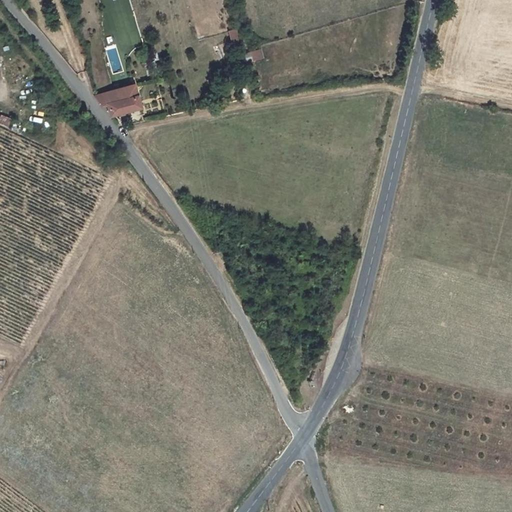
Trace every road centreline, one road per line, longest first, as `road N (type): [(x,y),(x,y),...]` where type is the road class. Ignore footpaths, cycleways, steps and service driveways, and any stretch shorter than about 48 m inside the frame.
road 1 (unclassified): [(302,440),(256,343),(177,214),(1,0)]
road 2 (tertiary): [(302,440),(345,351),(432,0)]
road 3 (track): [(113,132),(306,80),(511,108)]
road 4 (track): [(0,394),(128,151)]
